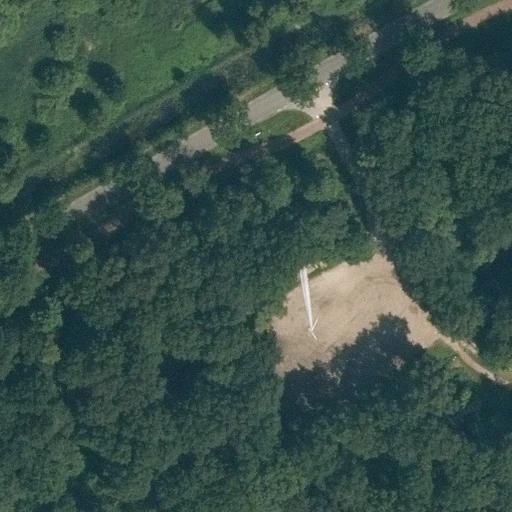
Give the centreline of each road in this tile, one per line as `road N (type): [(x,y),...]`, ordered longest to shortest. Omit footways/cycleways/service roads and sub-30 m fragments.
road 1 (secondary): [(0,250),(453,0)]
road 2 (unknown): [(262,317),(232,325),(0,459)]
